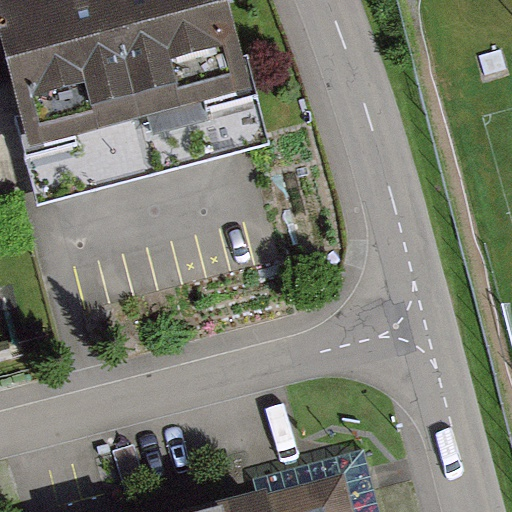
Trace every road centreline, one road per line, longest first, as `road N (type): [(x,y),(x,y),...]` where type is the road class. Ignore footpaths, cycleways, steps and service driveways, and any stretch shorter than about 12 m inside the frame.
road 1 (residential): [(420,333),(0,443)]
road 2 (residential): [(327,0),(420,333)]
road 3 (residential): [(420,333),(467,511)]
